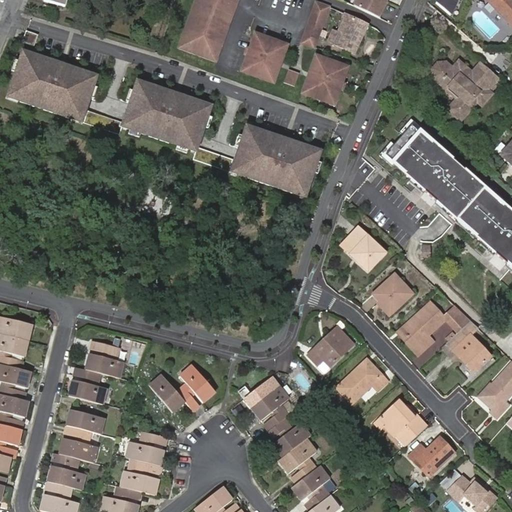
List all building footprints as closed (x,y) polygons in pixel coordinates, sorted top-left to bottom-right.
[(201,0),(199,8),(194,7),(178,48),(196,54),(197,50),(201,51),(199,56),(217,62),(232,19),(225,17),(226,13),(223,11),(224,8),(235,12),(237,5),(230,3),(231,0),(201,0)] [(385,2),(380,0),(354,0),(352,5),(378,17),(385,2)] [(461,10),(465,0),(440,0),(440,2),(461,10)] [(511,0),(488,0),(511,24),(511,0)] [(316,44),(329,6),(320,3),(317,11),(314,10),(303,40),(316,44)] [(232,19),(235,12),(224,8),(223,11),(226,13),(225,17),(232,19)] [(353,53),(367,23),(345,13),(343,18),(346,19),(340,33),(337,31),(334,36),(337,37),(334,45),(353,53)] [(346,19),(343,18),(337,31),(340,33),(346,19)] [(34,47),(37,35),(25,31),(21,43),(25,44),(34,47)] [(278,62),(281,62),(288,45),(256,34),(250,49),(248,49),(246,55),(248,56),(242,71),(274,83),(280,67),(277,66),(278,62)] [(49,61),(22,53),(7,98),(19,102),(21,98),(36,103),(35,107),(43,109),(44,106),(71,114),(69,118),(81,122),(96,77),(70,68),(69,70),(48,63),(49,61)] [(312,78),(309,77),(303,93),(335,105),(341,89),(343,90),(346,84),(343,83),(348,67),(317,56),(311,72),(313,73),(312,78)] [(70,68),(49,61),(48,63),(69,70),(70,68)] [(436,64),(432,68),(432,76),(440,82),(442,81),(459,96),(448,109),(460,120),(477,101),(482,105),(492,95),(487,91),(494,82),(498,78),(480,63),(477,67),(471,73),(458,61),(452,68),(446,62),(437,63),(436,64)] [(295,86),(299,75),(294,77),(291,76),(289,71),(285,82),(295,86)] [(197,147),(211,106),(184,97),(184,99),(162,92),(163,90),(137,82),(122,126),(122,127),(148,136),(149,132),(171,139),(170,143),(196,151),(197,147)] [(184,97),(163,90),(162,92),(184,99),(184,97)] [(35,107),(36,103),(21,98),(19,102),(35,107)] [(71,114),(44,106),(43,109),(69,118),(71,114)] [(121,122),(87,110),(83,123),(119,135),(122,127),(122,126),(120,125),(121,122)] [(410,125),(384,155),(404,173),(403,174),(409,180),(410,179),(425,191),(424,193),(435,203),(436,201),(450,214),(449,215),(455,220),(456,219),(475,236),(474,237),(481,243),(482,241),(495,253),(494,254),(505,265),(506,263),(511,268),(511,215),(508,212),(509,210),(503,205),(502,206),(483,189),(484,188),(477,183),(476,184),(462,172),(463,170),(452,160),(451,161),(436,149),(438,148),(431,142),(430,143),(410,125)] [(246,126),(231,172),(243,175),(244,172),(271,180),(270,184),(278,187),(279,183),(294,188),(293,192),(305,196),(320,151),(294,142),(293,144),(272,137),(272,135),(246,126)] [(171,139),(149,132),(148,136),(170,143),(171,139)] [(294,142),(272,135),(272,137),(293,144),(294,142)] [(511,141),(500,155),(511,165),(511,141)] [(233,159),(197,147),(196,151),(193,159),(229,171),(233,159)] [(271,180),(244,172),(243,175),(270,184),(271,180)] [(294,188),(279,183),(278,187),(293,192),(294,188)] [(341,246),(351,255),(352,253),(359,259),(357,261),(368,271),(385,254),(358,229),(341,246)] [(352,253),(351,255),(357,261),(359,259),(352,253)] [(390,315),(406,301),(397,291),(403,285),(394,275),(372,294),(378,302),(380,300),(382,302),(381,304),(390,315)] [(397,291),(406,301),(412,295),(403,285),(397,291)] [(388,318),(390,315),(381,304),(382,302),(380,300),(378,302),(376,304),(388,318)] [(444,319),(442,317),(430,305),(401,332),(414,347),(411,349),(417,355),(432,342),(426,336),(444,319)] [(444,319),(455,308),(453,306),(442,317),(444,319)] [(458,333),(470,323),(455,308),(444,319),(456,330),(458,333)] [(0,336),(28,344),(33,329),(0,320),(0,336)] [(468,336),(476,329),(470,323),(458,333),(464,339),(468,336)] [(334,329),(324,338),(326,340),(320,347),(318,345),(306,357),(317,368),(322,363),(329,369),(352,345),(334,329)] [(447,343),(458,333),(456,330),(445,340),(447,343)] [(410,351),(411,349),(414,347),(401,332),(397,336),(410,351)] [(464,339),(458,333),(447,343),(444,346),(451,352),(453,350),(464,339)] [(0,367),(21,373),(23,365),(12,362),(13,357),(24,360),(28,344),(0,336),(0,367)] [(488,357),(468,336),(464,339),(453,350),(466,364),(464,366),(471,373),(488,357)] [(102,377),(120,381),(124,365),(113,362),(116,351),(112,350),(93,345),(91,352),(102,355),(101,359),(90,357),(85,373),(96,375),(102,377)] [(453,350),(451,352),(464,366),(466,364),(453,350)] [(378,378),(381,375),(365,359),(351,374),(353,377),(365,364),(378,378)] [(492,389),(490,386),(478,398),(491,411),(488,414),(494,420),(506,408),(503,404),(511,394),(511,363),(504,372),(496,380),(499,382),(492,389)] [(386,381),(381,375),(378,378),(365,364),(353,377),(351,374),(336,389),(351,405),(371,385),(377,391),(386,381)] [(31,375),(21,373),(0,367),(0,383),(3,384),(0,396),(0,397),(25,403),(27,395),(14,392),(15,387),(27,391),(31,375)] [(183,401),(187,406),(195,416),(202,411),(194,401),(198,398),(206,408),(218,398),(197,370),(184,380),(190,388),(179,397),(183,401)] [(96,375),(85,373),(76,371),(74,378),(85,380),(84,385),(73,382),(70,399),(104,407),(108,391),(99,389),(102,377),(96,375)] [(289,402),(271,378),(250,394),(242,400),(261,424),(270,416),(280,409),(289,402)] [(179,397),(165,379),(152,389),(174,416),(187,406),(183,401),(179,397)] [(496,380),(490,386),(492,389),(499,382),(496,380)] [(242,400),(250,394),(245,386),(237,392),(242,400)] [(0,397),(0,426),(22,432),(24,425),(11,421),(12,418),(25,421),(29,405),(25,403),(0,397)] [(404,448),(426,428),(416,417),(414,419),(408,413),(406,415),(403,412),(405,410),(398,402),(378,420),(384,426),(382,428),(392,439),(394,437),(404,448)] [(289,419),(280,409),(270,416),(273,420),(279,415),(285,422),(289,419)] [(72,412),(68,427),(93,433),(102,436),(106,420),(72,412)] [(263,428),(269,435),(280,426),(285,422),(279,415),(273,420),(263,428)] [(378,431),(382,428),(384,426),(378,420),(372,425),(378,431)] [(285,432),(279,436),(281,440),(292,431),(285,422),(280,426),(285,432)] [(296,428),(292,431),(281,440),(271,448),(282,461),(306,442),(310,438),(299,425),(296,428)] [(0,426),(0,456),(13,460),(15,461),(17,454),(4,450),(5,446),(18,449),(22,432),(0,426)] [(269,435),(264,439),(268,444),(279,436),(285,432),(280,426),(269,435)] [(93,433),(68,427),(66,435),(79,438),(78,443),(65,440),(61,456),(81,461),(95,464),(99,449),(90,446),(93,433)] [(142,445),(154,448),(155,444),(148,442),(150,434),(145,432),(142,445)] [(148,442),(155,444),(168,448),(170,439),(150,434),(148,442)] [(429,479),(454,455),(438,439),(424,452),(419,447),(408,458),(429,479)] [(282,461),(278,464),(288,477),(298,469),(308,460),(316,454),(306,442),(282,461)] [(133,443),(129,458),(140,461),(163,467),(167,452),(154,448),(142,445),(133,443)] [(81,461),(61,456),(57,455),(54,463),(57,464),(56,469),(53,468),(50,483),(74,489),(83,492),(87,477),(79,474),(81,461)] [(0,456),(0,486),(6,488),(8,480),(0,478),(0,474),(9,476),(13,460),(0,456)] [(308,460),(298,469),(300,472),(306,467),(312,474),(317,470),(308,460)] [(145,492),(158,496),(162,480),(152,477),(153,473),(163,476),(165,467),(163,467),(140,461),(137,473),(128,471),(124,487),(145,492)] [(291,480),(296,487),(312,474),(306,467),(300,472),(291,480)] [(296,487),(291,491),(301,503),(311,495),(314,499),(304,507),(308,511),(311,511),(330,498),(321,487),(329,480),(319,468),(317,470),(312,474),(296,487)] [(471,511),(472,511),(484,511),(496,500),(472,479),(468,484),(460,477),(444,493),(451,499),(456,493),(462,498),(473,508),(471,511)] [(74,489),(50,483),(47,492),(59,495),(58,499),(46,496),(42,511),(78,511),(80,504),(71,502),(74,489)] [(124,487),(120,486),(117,499),(107,496),(103,511),(139,511),(141,505),(128,502),(130,497),(143,501),(145,492),(124,487)] [(220,493),(195,511),(239,511),(236,507),(229,511),(222,511),(233,504),(225,493),(220,493)] [(456,493),(451,499),(457,504),(462,498),(456,493)] [(330,498),(311,511),(338,511),(340,510),(330,498)]
